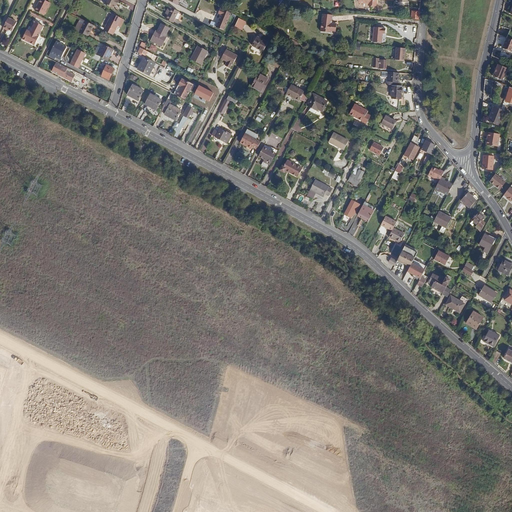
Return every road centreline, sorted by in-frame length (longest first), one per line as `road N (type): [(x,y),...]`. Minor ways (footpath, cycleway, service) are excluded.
road 1 (unclassified): [(111,113),(355,247),(511,388)]
road 2 (track): [(328,511),(0,340)]
road 3 (residential): [(425,0),(423,119),(484,191)]
road 4 (residential): [(484,191),(471,159),(498,0)]
road 5 (unclassified): [(0,55),(111,113)]
